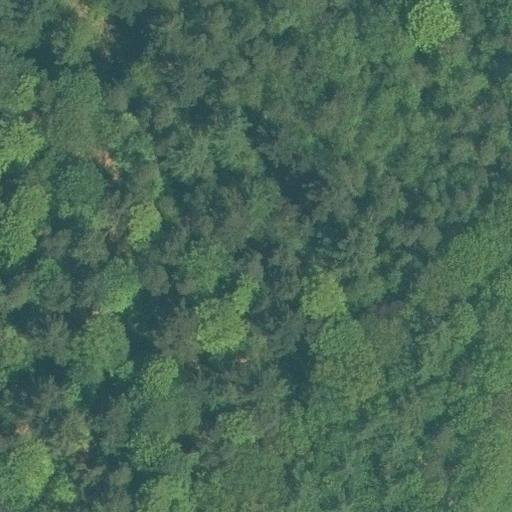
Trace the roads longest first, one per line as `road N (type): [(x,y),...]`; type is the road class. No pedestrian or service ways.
road 1 (track): [(511,260),(253,511)]
road 2 (track): [(445,511),(511,387)]
